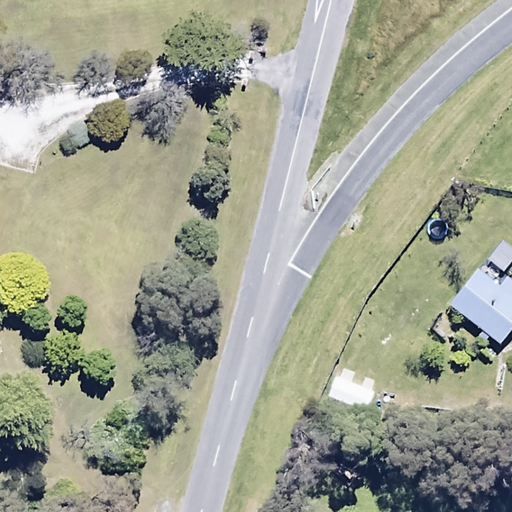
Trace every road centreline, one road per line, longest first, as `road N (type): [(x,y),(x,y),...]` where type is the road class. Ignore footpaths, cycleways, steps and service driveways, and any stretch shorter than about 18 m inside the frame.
road 1 (tertiary): [(511,37),(365,174),(282,326),(204,511)]
road 2 (tertiary): [(202,511),(326,0)]
